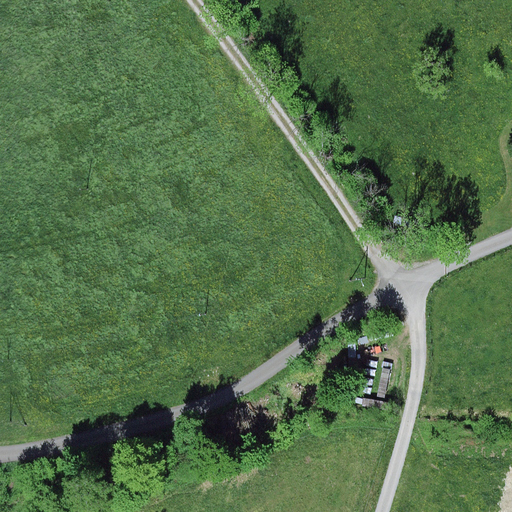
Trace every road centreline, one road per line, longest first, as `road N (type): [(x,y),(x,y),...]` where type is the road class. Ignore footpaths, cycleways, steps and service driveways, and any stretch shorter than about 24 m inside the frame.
road 1 (track): [(192,0),(405,289),(418,341),(416,395),(381,511)]
road 2 (unclassified): [(511,237),(313,332),(236,391),(141,428),(0,452)]
